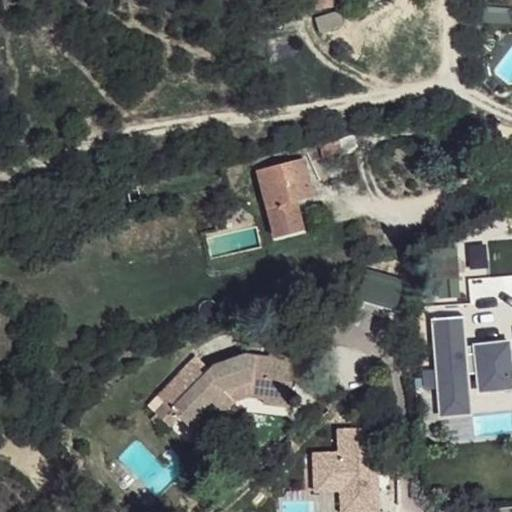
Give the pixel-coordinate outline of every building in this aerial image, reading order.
[(314,0),(315,10),(333,7),(331,0),(314,0)] [(316,17),(320,32),(344,25),(339,10),(316,17)] [(355,136),(339,139),(342,154),(350,152),(358,148),(355,136)] [(320,143),(323,158),(342,154),(339,139),(320,143)] [(304,147),(256,159),(258,170),(302,158),(307,157),(304,147)] [(258,170),(276,237),(303,230),(295,201),(313,196),(302,158),(258,170)] [(138,189),(128,190),(130,201),(140,199),(138,189)] [(268,354),(268,357),(245,353),(213,365),(209,369),(205,372),(192,360),(158,396),(166,404),(172,410),(178,416),(190,427),(207,410),(215,418),(234,399),(249,395),(264,397),(263,402),(290,405),(295,357),(268,354)] [(196,355),(192,360),(205,372),(209,369),(196,355)] [(166,404),(157,413),(164,419),(172,410),(166,404)] [(172,410),(164,419),(170,425),(178,416),(172,410)] [(207,410),(190,427),(198,435),(215,418),(207,410)] [(152,419),(158,424),(164,419),(157,413),(152,419)]
